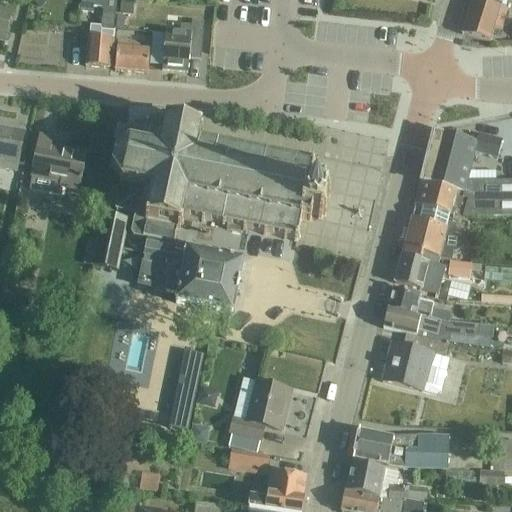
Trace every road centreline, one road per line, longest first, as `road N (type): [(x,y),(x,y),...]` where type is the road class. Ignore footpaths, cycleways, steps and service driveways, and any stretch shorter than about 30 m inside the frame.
road 1 (tertiary): [(321,511),(433,76)]
road 2 (residential): [(239,100),(0,83)]
road 3 (residential): [(384,60),(371,106),(352,115),(239,100)]
